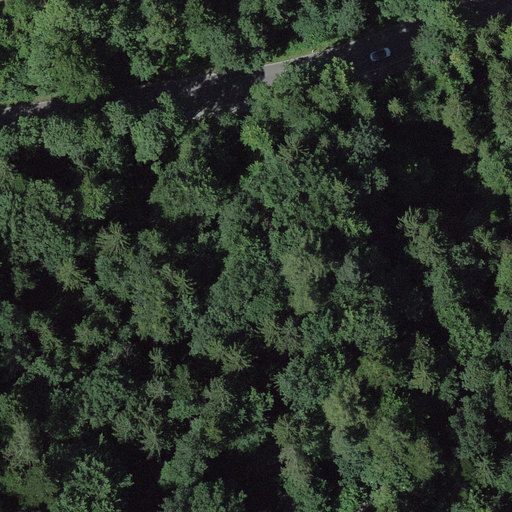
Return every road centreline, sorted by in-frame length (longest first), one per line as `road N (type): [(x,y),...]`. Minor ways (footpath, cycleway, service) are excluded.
road 1 (unclassified): [(492,0),(343,66),(0,126)]
road 2 (track): [(122,106),(82,59),(89,0)]
